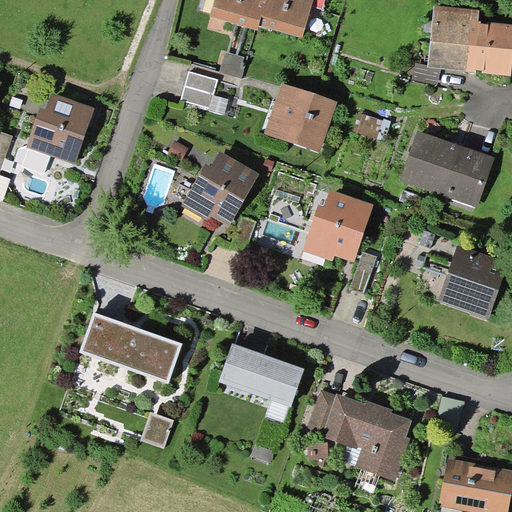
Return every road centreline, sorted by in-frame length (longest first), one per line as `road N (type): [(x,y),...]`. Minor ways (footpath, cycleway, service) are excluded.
road 1 (residential): [(511,398),(80,252)]
road 2 (residential): [(165,0),(80,252)]
